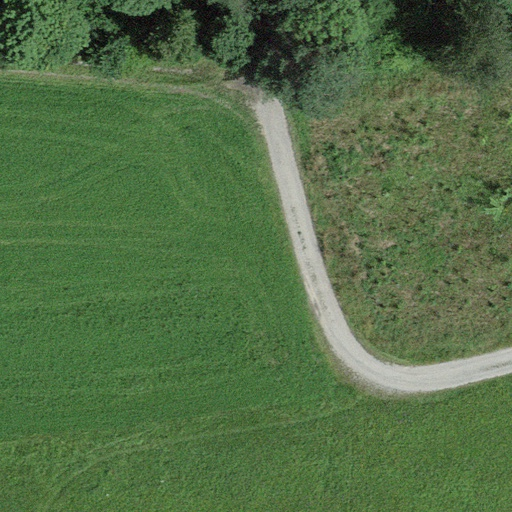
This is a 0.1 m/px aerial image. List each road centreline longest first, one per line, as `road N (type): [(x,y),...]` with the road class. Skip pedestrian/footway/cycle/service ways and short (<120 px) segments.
road 1 (track): [(261,80),(334,342),(403,387),(511,360)]
road 2 (track): [(0,58),(261,80)]
